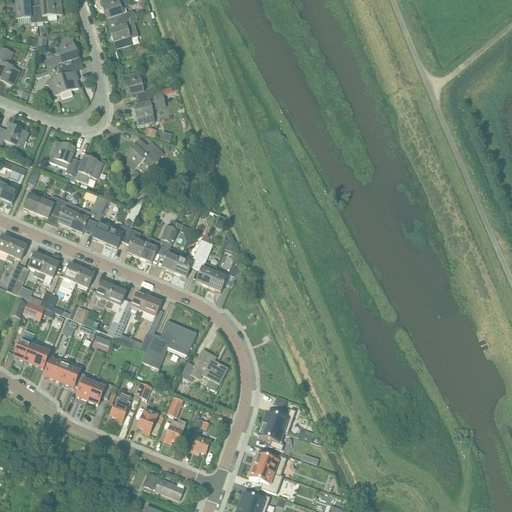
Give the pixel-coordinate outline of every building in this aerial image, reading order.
[(37,24),(37,27),(43,26),(43,23),(48,23),(47,18),(62,16),(60,0),(54,0),(41,1),(41,8),(35,8),(37,24)] [(112,19),(114,24),(136,18),(132,13),(122,16),(121,9),(127,7),(125,0),(107,0),(101,2),(107,21),(112,19)] [(31,24),(37,24),(35,8),(30,9),(29,3),(10,4),(10,14),(11,21),(31,19),(31,24)] [(147,6),(141,8),(143,16),(150,14),(147,6)] [(152,22),(150,14),(144,16),(146,24),(152,22)] [(136,18),(114,24),(116,30),(110,32),(116,51),(125,48),(132,46),(130,41),(138,38),(134,25),(137,24),(136,18)] [(60,58),(44,63),(48,76),(74,67),(73,61),(78,60),(72,41),(72,40),(70,40),(69,37),(55,42),(56,46),(60,58)] [(38,38),(37,48),(42,48),(46,49),(47,40),(47,39),(38,38)] [(25,47),(34,49),(36,41),(27,39),(25,47)] [(1,50),(0,52),(0,82),(13,88),(17,78),(20,72),(8,67),(13,55),(1,50)] [(50,81),(48,82),(53,98),(61,95),(62,100),(72,97),(71,92),(79,90),(76,82),(79,81),(74,67),(48,76),(50,81)] [(137,95),(138,101),(158,96),(156,91),(143,94),(139,75),(122,79),(127,98),(137,95)] [(158,96),(138,101),(140,107),(134,108),(138,127),(154,123),(152,112),(166,109),(162,95),(158,96)] [(2,130),(0,135),(0,146),(2,147),(4,142),(22,150),(29,135),(11,127),(8,133),(2,130)] [(147,129),(145,136),(155,139),(157,132),(147,129)] [(121,161),(129,168),(133,172),(143,162),(150,169),(159,160),(158,159),(162,155),(162,156),(163,155),(151,144),(147,148),(139,141),(121,161)] [(51,159),(49,163),(67,170),(66,175),(71,177),(77,162),(71,160),(75,150),(57,143),(53,153),(51,159)] [(191,149),(194,155),(199,152),(196,146),(191,149)] [(71,177),(69,183),(74,184),(75,182),(87,186),(90,179),(97,181),(103,165),(84,158),(82,164),(77,162),(71,177)] [(0,165),(0,167),(12,172),(14,167),(2,162),(0,165)] [(12,172),(23,178),(26,172),(14,167),(12,172)] [(28,184),(35,187),(40,174),(34,171),(28,184)] [(0,199),(0,200),(12,206),(16,197),(17,193),(5,188),(0,199)] [(23,211),(35,216),(41,201),(30,196),(23,211)] [(50,216),(55,218),(61,202),(51,198),(50,199),(43,197),(41,201),(35,216),(48,221),(50,216)] [(91,211),(97,214),(102,201),(97,198),(91,211)] [(97,214),(103,216),(108,203),(102,201),(97,214)] [(58,225),(70,230),(79,209),(61,202),(55,218),(60,220),(58,225)] [(79,209),(70,230),(82,236),(86,227),(91,214),(79,209)] [(120,243),(125,245),(131,230),(120,225),(117,233),(111,231),(105,245),(117,250),(120,243)] [(93,240),(105,245),(111,231),(98,226),(93,240)] [(160,241),(166,243),(172,230),(166,227),(160,241)] [(180,233),(183,235),(189,237),(190,235),(191,231),(182,227),(180,233)] [(127,254),(139,260),(145,245),(138,242),(141,236),(131,231),(131,230),(125,245),(130,247),(127,254)] [(166,243),(172,246),(177,232),(172,230),(166,243)] [(187,243),(186,245),(187,248),(195,244),(192,235),(190,235),(189,237),(190,237),(187,243)] [(231,236),(224,253),(235,257),(236,258),(238,252),(238,251),(231,235),(231,236)] [(1,259),(7,262),(15,242),(2,237),(0,242),(0,253),(3,255),(1,259)] [(191,269),(195,271),(209,239),(203,237),(191,264),(180,260),(174,274),(186,279),(191,269)] [(196,284),(208,289),(214,275),(214,274),(216,269),(204,264),(214,242),(209,239),(195,271),(200,273),(196,284)] [(15,242),(7,262),(12,264),(14,260),(20,263),(27,247),(15,242)] [(162,269),(174,274),(181,256),(170,252),(172,246),(166,243),(157,265),(162,267),(162,269)] [(145,245),(139,260),(152,265),(158,250),(145,245)] [(32,277),(39,280),(47,260),(34,255),(28,269),(35,272),(32,277)] [(47,260),(39,280),(44,282),(46,277),(53,280),(59,265),(47,260)] [(227,276),(228,276),(234,279),(239,265),(233,263),(227,276)] [(64,280),(60,288),(72,293),(73,291),(75,285),(76,285),(82,271),(70,265),(66,275),(64,280)] [(7,292),(13,295),(23,269),(17,267),(7,292)] [(13,295),(18,297),(29,272),(23,269),(13,295)] [(82,271),(76,285),(88,290),(90,285),(94,276),(82,271)] [(208,289),(221,294),(227,280),(214,275),(208,289)] [(105,309),(114,289),(102,283),(98,293),(96,298),(108,303),(105,309)] [(114,289),(105,309),(111,311),(113,305),(120,308),(122,303),(126,294),(114,289)] [(40,308),(46,310),(51,297),(45,294),(40,308)] [(130,311),(130,314),(136,317),(135,317),(134,321),(139,323),(143,314),(150,299),(137,294),(133,303),(131,309),(130,311)] [(46,310),(51,313),(57,299),(51,297),(46,310)] [(150,299),(143,314),(146,315),(155,319),(162,304),(150,299)] [(25,305),(18,302),(12,317),(19,320),(25,305)] [(29,303),(23,317),(40,324),(44,314),(45,310),(40,308),(29,303)] [(74,308),(69,320),(74,322),(79,324),(85,311),(79,309),(79,310),(74,308)] [(85,311),(79,324),(85,327),(90,314),(85,311)] [(107,337),(113,339),(119,325),(118,325),(113,323),(107,337)] [(146,353),(142,364),(159,371),(168,350),(177,354),(186,358),(196,336),(195,337),(181,330),(180,333),(175,330),(177,327),(167,323),(160,339),(153,337),(154,336),(153,335),(152,339),(146,353)] [(119,325),(113,339),(129,346),(132,340),(121,335),(124,328),(119,325)] [(140,350),(146,353),(152,339),(146,336),(142,346),(140,350)] [(22,339),(14,360),(24,363),(32,342),(22,339)] [(32,342),(24,363),(34,367),(41,350),(42,346),(32,342)] [(41,350),(34,367),(44,371),(51,354),(41,350)] [(205,378),(210,381),(206,388),(215,393),(227,371),(217,365),(216,366),(213,364),(216,360),(203,353),(194,368),(188,365),(181,378),(191,384),(194,378),(199,381),(203,374),(206,376),(205,378)] [(53,358),(44,378),(54,382),(62,361),(53,358)] [(62,361),(54,382),(64,386),(72,365),(62,361)] [(72,365),(64,386),(73,390),(75,387),(80,374),(82,369),(72,365)] [(80,374),(75,387),(80,389),(76,399),(87,403),(95,385),(83,380),(85,376),(80,374)] [(135,397),(141,399),(146,387),(140,384),(135,397)] [(95,385),(87,403),(99,408),(103,398),(108,400),(113,388),(107,386),(106,389),(95,385)] [(141,399),(147,402),(152,389),(146,387),(141,399)] [(117,400),(114,408),(110,418),(116,420),(114,423),(122,426),(130,405),(128,404),(130,399),(121,395),(119,401),(117,400)] [(182,403),(173,400),(167,417),(176,421),(182,403)] [(144,411),(137,429),(143,431),(142,434),(149,437),(153,428),(157,416),(144,411)] [(267,416),(263,427),(285,435),(287,436),(295,413),(290,411),(288,417),(282,414),(280,420),(267,416)] [(172,423),(168,434),(164,443),(171,446),(172,443),(178,445),(185,428),(186,425),(177,421),(176,424),(172,423)] [(193,430),(199,433),(203,424),(196,421),(193,430)] [(263,427),(259,438),(272,443),(269,449),(281,453),(283,447),(281,446),(285,435),(263,427)] [(210,444),(197,439),(191,454),(198,457),(200,454),(205,456),(210,444)] [(254,466),(253,469),(280,478),(286,461),(272,456),(270,462),(258,457),(257,459),(256,459),(253,465),(254,466)] [(0,468),(8,472),(11,463),(0,459),(0,468)] [(253,469),(249,480),(262,484),(260,490),(276,496),(282,479),(280,478),(253,469)] [(143,487),(156,493),(178,502),(183,491),(161,481),(160,483),(157,481),(157,480),(148,476),(143,487)] [(243,497),(239,509),(249,511),(265,511),(270,500),(258,496),(256,501),(243,497)]
